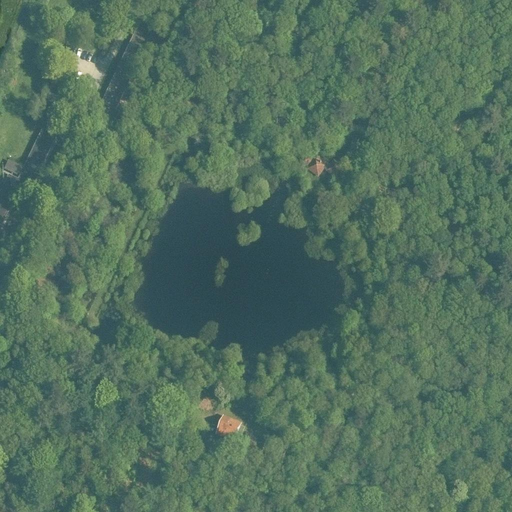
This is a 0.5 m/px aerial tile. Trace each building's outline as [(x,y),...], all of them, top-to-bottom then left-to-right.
[(116,113),(152,37),(137,30),(101,106),(116,113)] [(40,183),(37,181),(81,88),(66,81),(18,182),(8,178),(2,191),(0,195),(0,228),(1,230),(20,192),(29,196),(34,186),(38,187),(40,183)] [(359,143),(353,141),(348,153),(354,156),(359,143)] [(330,167),(317,158),(307,172),(318,180),(324,172),(326,174),(325,175),(336,182),(345,170),(333,162),(330,167)] [(7,172),(20,176),(23,166),(11,162),(7,172)] [(238,444),(244,430),(240,428),(240,427),(222,420),(216,437),(234,444),(234,442),(238,444)] [(286,446),(290,435),(284,432),(279,443),(286,446)] [(265,449),(262,456),(282,464),(289,449),(282,447),(277,444),(278,443),(269,439),(265,449)]
